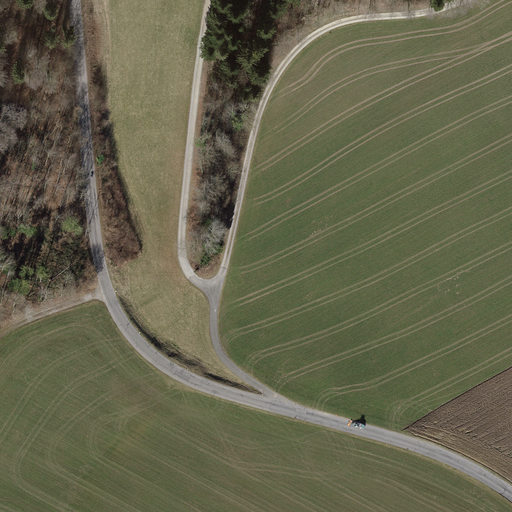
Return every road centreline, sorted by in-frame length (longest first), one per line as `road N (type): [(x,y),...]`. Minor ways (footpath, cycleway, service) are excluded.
road 1 (tertiary): [(511,494),(453,458),(220,392),(146,353),(107,292),(74,0)]
road 2 (track): [(285,409),(223,361),(214,340),(213,293),(266,90),(290,55),(342,21),(422,14),(466,0)]
road 3 (track): [(208,0),(181,242),(184,268),(213,293)]
